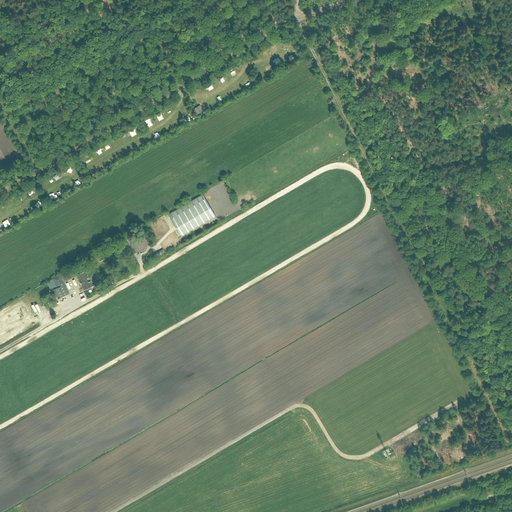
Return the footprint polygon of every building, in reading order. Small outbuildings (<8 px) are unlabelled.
[(283,49),(289,51),(291,45),(285,43),(283,49)] [(215,99),(210,102),(213,107),(218,104),(215,99)] [(197,115),(203,111),(200,105),(193,109),(197,115)] [(33,187),(29,192),(34,196),(38,191),(33,187)] [(203,194),(168,215),(181,236),(216,216),(203,194)] [(229,194),(220,199),(223,203),(231,199),(229,194)] [(128,236),(119,241),(124,248),(129,245),(126,240),(129,238),(128,236)] [(132,255),(129,257),(136,267),(139,265),(132,255)] [(57,298),(69,293),(64,282),(77,275),(73,268),(59,275),(58,276),(52,279),(56,288),(53,289),(57,298)] [(84,290),(93,286),(91,282),(89,283),(87,279),(88,278),(85,272),(77,275),(81,283),(84,290)]
